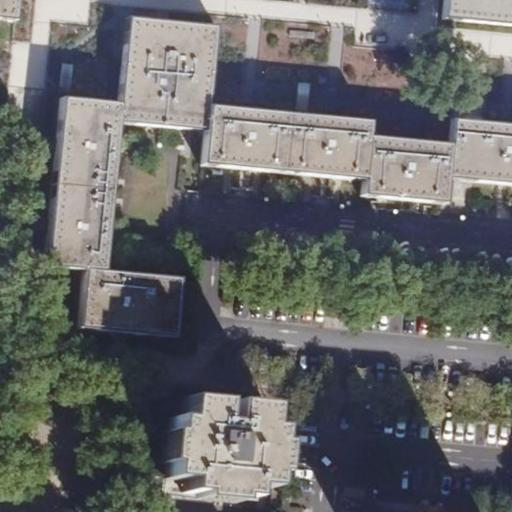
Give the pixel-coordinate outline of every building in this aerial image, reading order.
[(0,0),(0,20),(14,22),(15,0),(0,0)] [(511,0),(443,0),(441,20),(511,27),(511,0)] [(511,126),(450,121),(448,146),(366,138),(368,122),(208,108),(215,28),(126,20),(118,105),(59,99),(44,268),(82,272),(77,329),(173,338),(178,280),(103,273),(116,124),(204,132),(201,167),(362,182),(361,197),(443,204),(445,180),(511,185),(511,126)] [(217,402),(181,400),(179,420),(169,420),(164,479),(184,481),(183,494),(201,495),(246,499),(247,487),(266,488),(271,429),(262,428),(264,407),(228,404),(228,408),(217,407),(217,402)] [(450,511),(451,504),(382,502),(381,511),(450,511)]
